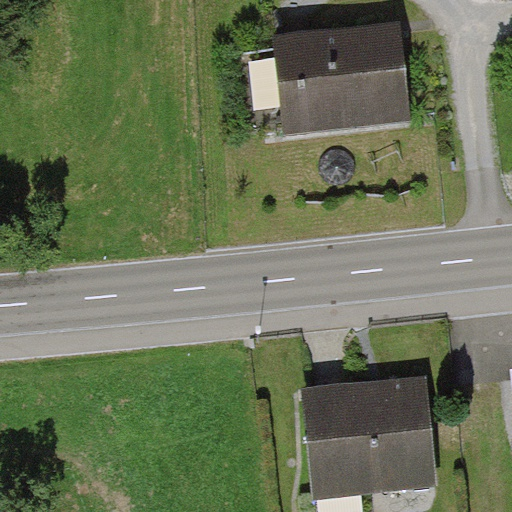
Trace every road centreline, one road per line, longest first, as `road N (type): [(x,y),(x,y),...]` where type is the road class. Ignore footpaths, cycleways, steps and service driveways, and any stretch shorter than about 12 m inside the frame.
road 1 (tertiary): [(0,304),(511,258)]
road 2 (track): [(511,18),(495,22),(478,52),(474,133),(486,261)]
